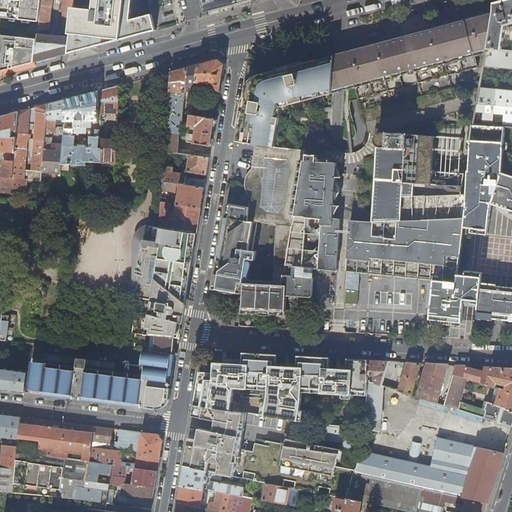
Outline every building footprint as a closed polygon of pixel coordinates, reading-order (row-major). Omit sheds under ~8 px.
[(3,0),(1,18),(40,22),(42,0),(3,0)] [(54,0),(43,0),(41,21),(38,45),(36,62),(54,57),(68,53),(73,7),(73,0),(62,0),(62,12),(65,12),(62,37),(44,34),(45,26),(50,27),(53,7),(54,0)] [(94,0),(94,10),(73,7),(68,53),(77,51),(87,48),(124,39),(150,32),(156,30),(152,14),(130,19),(131,0),(94,0)] [(201,0),(205,13),(238,5),(236,0),(201,0)] [(511,0),(505,0),(494,3),(494,15),(493,16),(487,49),(487,50),(502,51),(506,25),(511,23),(511,0)] [(333,90),(346,86),(345,81),(347,80),(345,73),(347,72),(346,68),(347,68),(346,65),(349,64),(348,60),(356,57),(355,56),(377,50),(378,51),(385,50),(387,54),(390,53),(388,49),(438,36),(439,38),(444,36),(445,39),(448,38),(447,34),(459,30),(461,35),(464,34),(463,32),(468,30),(467,28),(479,25),(479,24),(483,23),(482,22),(486,21),(485,20),(489,19),(489,17),(493,16),(494,15),(466,22),(334,56),(333,90)] [(475,52),(487,49),(493,16),(489,17),(489,19),(485,20),(486,21),(482,22),(483,23),(479,24),(479,25),(467,28),(468,30),(463,32),(464,34),(461,35),(459,30),(447,34),(448,38),(445,39),(444,36),(439,38),(438,36),(388,49),(390,53),(387,54),(385,50),(378,51),(377,50),(355,56),(356,57),(348,60),(349,64),(346,65),(347,68),(346,68),(347,72),(345,73),(347,80),(345,81),(346,86),(354,84),(358,100),(479,68),(475,52)] [(36,62),(38,40),(0,35),(0,71),(6,70),(26,64),(36,62)] [(511,89),(511,51),(502,51),(487,50),(481,86),(511,89)] [(314,95),(333,90),(334,56),(323,59),(308,63),(305,107),(312,107),(314,95)] [(216,91),(220,92),(225,64),(220,59),(199,64),(197,83),(196,93),(200,94),(201,83),(207,84),(207,90),(213,91),(212,94),(215,94),(216,91)] [(312,107),(305,107),(308,63),(303,64),(295,66),(290,135),(274,134),(272,146),(281,147),(281,148),(305,150),(312,107)] [(191,96),(195,97),(196,93),(197,83),(199,64),(189,67),(186,91),(191,91),(191,96)] [(290,135),(295,66),(289,68),(281,70),(276,121),(274,134),(290,135)] [(170,92),(186,93),(186,91),(189,67),(179,70),(171,72),(170,92)] [(268,82),(262,119),(276,121),(281,70),(276,71),(269,73),(268,82)] [(263,74),(253,78),(247,85),(242,117),(262,119),(268,82),(269,73),(265,74),(263,74)] [(101,113),(118,113),(119,85),(107,89),(99,91),(98,121),(101,121),(101,113)] [(511,126),(511,89),(481,86),(474,124),(506,126),(511,126)] [(331,90),(332,107),(343,107),(343,90),(331,90)] [(88,161),(101,162),(102,158),(102,153),(100,148),(100,137),(101,121),(98,121),(99,91),(81,95),(67,99),(65,122),(66,122),(74,122),(74,129),(65,129),(63,164),(88,165),(88,161)] [(186,93),(170,92),(167,132),(180,134),(183,134),(183,127),(186,93)] [(62,123),(66,124),(66,122),(65,122),(67,99),(58,101),(49,104),(47,132),(55,133),(57,120),(62,120),(62,123)] [(205,105),(194,103),(193,114),(204,116),(205,105)] [(19,112),(18,131),(17,137),(16,153),(15,161),(13,189),(27,190),(28,180),(43,181),(43,171),(46,137),(47,132),(49,104),(39,107),(35,108),(32,109),(19,112)] [(13,131),(18,131),(19,112),(10,114),(0,116),(0,151),(16,153),(17,137),(16,137),(16,135),(13,135),(13,131)] [(197,127),(195,144),(211,146),(214,132),(216,119),(193,115),(191,114),(189,126),(197,127)] [(262,119),(242,117),(240,128),(238,141),(255,144),(272,146),(274,134),(276,121),(262,119)] [(511,175),(503,172),(506,126),(474,124),(469,194),(426,195),(431,136),(378,133),(373,222),(350,220),(347,271),(352,271),(435,280),(466,284),(467,276),(460,275),(465,226),(474,227),(475,220),(490,221),(493,203),(511,209),(511,175)] [(43,171),(62,173),(63,164),(65,129),(65,127),(59,127),(57,142),(59,144),(58,151),(51,151),(52,138),(46,137),(43,171)] [(177,154),(180,134),(167,132),(165,152),(177,154)] [(112,138),(100,137),(100,148),(102,153),(102,158),(105,158),(105,161),(109,161),(109,159),(117,159),(118,135),(112,135),(112,138)] [(313,296),(314,278),(293,276),(294,266),(315,268),(337,270),(341,219),(334,218),(337,163),(326,162),(318,162),(304,160),(305,150),(281,148),(281,147),(272,146),(255,144),(253,168),(252,180),(252,185),(251,197),(250,207),(249,217),(249,222),(253,222),(277,225),(292,226),(281,295),(278,312),(286,312),(287,295),(313,296)] [(187,172),(207,175),(207,171),(209,157),(198,156),(190,154),(187,172)] [(168,159),(165,159),(164,167),(170,167),(169,173),(173,173),(173,165),(168,164),(168,159)] [(0,193),(12,194),(13,189),(15,161),(5,160),(3,177),(0,176),(0,193)] [(187,175),(173,173),(169,173),(170,167),(164,167),(163,182),(177,184),(181,185),(204,188),(206,180),(187,177),(187,175)] [(176,193),(177,184),(163,182),(162,196),(166,196),(166,192),(176,193)] [(181,185),(178,204),(201,207),(203,198),(204,188),(181,185)] [(169,218),(171,203),(168,203),(162,202),(161,210),(161,217),(169,218)] [(231,204),(227,203),(227,208),(220,250),(224,250),(231,204)] [(185,232),(192,233),(197,234),(199,220),(201,207),(178,204),(174,227),(171,226),(170,229),(185,232)] [(234,204),(231,204),(224,250),(230,250),(233,216),(234,204)] [(250,207),(234,204),(233,216),(249,217),(250,207)] [(221,267),(244,272),(249,222),(249,217),(233,216),(230,250),(224,250),(220,250),(218,258),(217,266),(221,267)] [(244,297),(243,310),(278,312),(281,295),(292,226),(277,225),(253,222),(249,222),(244,272),(243,282),(245,285),(244,297)] [(195,247),(190,246),(182,245),(185,232),(170,229),(160,228),(151,226),(151,224),(148,225),(145,225),(142,227),(139,229),(137,232),(135,234),(134,237),(134,240),(133,278),(132,293),(132,296),(153,300),(150,313),(148,325),(179,330),(180,321),(182,323),(190,276),(195,247)] [(192,233),(185,232),(182,245),(190,246),(192,233)] [(314,278),(315,268),(294,266),(293,276),(314,278)] [(221,267),(217,267),(213,292),(244,297),(245,285),(243,282),(233,280),(233,281),(232,282),(231,283),(230,283),(228,283),(227,282),(226,282),(226,281),(226,280),(226,279),(219,278),(221,267)] [(233,280),(243,282),(244,272),(221,267),(219,278),(226,279),(226,280),(226,281),(226,282),(227,282),(228,283),(230,283),(231,283),(232,282),(233,281),(233,280)] [(435,280),(434,292),(465,296),(466,284),(435,280)] [(466,284),(465,296),(480,297),(481,285),(466,284)] [(511,287),(481,285),(480,297),(511,301),(511,287)] [(10,320),(10,322),(52,326),(109,332),(110,321),(125,323),(126,317),(129,318),(132,299),(49,291),(48,302),(0,297),(0,311),(4,312),(4,314),(11,315),(10,320)] [(434,292),(432,304),(457,307),(464,308),(464,303),(465,296),(434,292)] [(479,304),(480,297),(465,296),(464,303),(479,304)] [(479,304),(478,310),(511,314),(511,301),(480,297),(479,304)] [(432,304),(431,316),(442,318),(443,313),(454,314),(455,309),(457,307),(432,304)] [(443,313),(442,318),(443,318),(462,321),(464,308),(457,307),(455,309),(454,314),(443,313)] [(511,320),(511,314),(478,310),(478,317),(511,320)] [(10,322),(10,320),(3,319),(4,314),(4,312),(0,311),(0,320),(0,321),(10,322)] [(8,340),(10,322),(0,321),(0,340),(1,341),(1,339),(8,340)] [(148,325),(147,335),(156,335),(175,337),(178,337),(179,330),(148,325)] [(175,337),(156,335),(155,351),(172,353),(173,353),(175,337)] [(159,369),(171,370),(172,353),(155,351),(144,350),(142,366),(159,369)] [(367,417),(368,389),(368,381),(369,375),(369,360),(242,353),(241,377),(200,375),(197,390),(195,405),(248,413),(366,429),(366,428),(367,417)] [(159,369),(142,366),(142,372),(137,375),(116,372),(117,363),(90,360),(49,354),(47,366),(47,367),(89,372),(86,401),(104,403),(152,409),(159,369)] [(374,381),(374,382),(382,385),(389,361),(377,360),(369,360),(369,375),(375,376),(375,381),(374,381)] [(408,362),(399,390),(411,394),(412,394),(421,363),(408,362)] [(438,402),(449,365),(434,364),(428,363),(419,396),(438,402)] [(464,378),(467,366),(468,366),(463,365),(457,365),(454,375),(464,378)] [(484,371),(467,366),(464,378),(466,378),(482,383),(484,371)] [(83,392),(82,400),(86,401),(89,372),(47,367),(46,374),(44,395),(63,398),(74,399),(75,391),(83,392)] [(482,383),(488,385),(492,367),(484,367),(484,371),(482,383)] [(508,384),(506,390),(511,391),(511,368),(510,368),(492,367),(488,385),(493,386),(497,387),(498,383),(501,383),(500,384),(504,385),(505,383),(508,384)] [(0,389),(25,393),(29,369),(25,368),(25,371),(0,368),(0,389)] [(171,370),(159,369),(152,409),(155,409),(157,400),(161,397),(170,398),(172,386),(174,371),(171,370)] [(34,373),(31,394),(36,394),(44,395),(46,374),(34,373)] [(466,378),(464,378),(454,375),(450,389),(462,393),(466,378)] [(367,417),(377,418),(381,418),(383,385),(382,385),(374,382),(368,381),(367,417)] [(485,409),(459,401),(462,393),(450,389),(445,404),(445,405),(511,425),(511,409),(496,404),(488,402),(485,409)] [(500,392),(496,404),(511,409),(511,391),(506,390),(501,389),(500,392)] [(75,391),(74,399),(82,400),(83,392),(75,391)] [(157,400),(155,409),(163,410),(169,405),(170,398),(161,397),(157,400)] [(193,416),(217,420),(243,424),(245,425),(248,413),(195,405),(193,416)] [(4,444),(2,467),(17,468),(18,452),(22,416),(8,415),(0,413),(0,436),(16,439),(16,445),(4,444)] [(57,421),(22,416),(18,452),(89,461),(90,461),(92,447),(93,441),(95,426),(57,421)] [(376,429),(377,418),(367,417),(366,428),(376,429)] [(217,420),(215,434),(241,439),(243,424),(217,420)] [(115,444),(114,450),(118,450),(119,442),(115,442),(117,429),(112,428),(95,426),(93,441),(115,444)] [(130,430),(127,430),(125,443),(120,442),(119,442),(118,450),(123,451),(139,453),(139,454),(161,457),(163,441),(159,434),(130,430)] [(349,431),(344,446),(357,450),(362,436),(349,431)] [(287,481),(297,483),(296,488),(320,493),(321,488),(332,490),(331,495),(338,496),(348,498),(348,496),(355,473),(356,471),(337,467),(328,465),(329,461),(334,462),(334,460),(333,458),(333,457),(332,455),(331,454),(330,453),(329,452),(328,450),(327,449),(326,448),(325,447),(323,447),(321,446),(320,451),(318,451),(318,450),(318,449),(317,448),(316,446),(314,445),(313,445),(312,445),(311,445),(310,447),(309,447),(309,448),(309,449),(287,445),(268,441),(267,446),(256,444),(255,452),(239,449),(241,439),(215,434),(201,432),(199,441),(189,439),(184,467),(223,475),(245,479),(246,473),(257,475),(256,481),(267,483),(279,485),(285,486),(287,481)] [(382,456),(362,452),(356,471),(355,473),(422,489),(433,492),(446,494),(459,497),(488,504),(491,494),(503,455),(484,450),(475,448),(460,444),(444,440),(439,438),(434,459),(432,468),(382,456)] [(288,439),(287,445),(309,449),(309,448),(309,447),(310,447),(311,445),(312,445),(313,445),(314,445),(316,446),(317,448),(318,449),(318,450),(318,451),(320,451),(321,446),(288,439)] [(115,444),(93,441),(92,447),(114,450),(115,444)] [(343,450),(321,446),(323,447),(325,447),(326,448),(327,449),(328,450),(329,452),(330,453),(331,454),(332,455),(333,457),(333,458),(334,460),(334,462),(329,461),(328,465),(337,467),(343,450)] [(121,465),(123,451),(118,450),(114,450),(92,447),(90,461),(121,465)] [(136,467),(139,454),(139,453),(123,451),(121,465),(128,466),(136,467)] [(86,479),(89,461),(18,452),(17,468),(14,493),(83,500),(86,479)] [(139,454),(136,467),(136,468),(158,471),(159,466),(161,457),(139,454)] [(111,479),(126,481),(128,466),(121,465),(90,461),(89,461),(86,479),(110,482),(111,479)] [(0,491),(14,493),(17,468),(2,467),(0,466),(0,491)] [(222,481),(223,475),(184,467),(183,475),(181,485),(204,489),(206,484),(207,484),(207,485),(210,485),(210,482),(208,482),(208,478),(222,481)] [(136,468),(133,484),(155,487),(157,479),(158,471),(136,468)] [(413,511),(416,511),(422,489),(355,473),(348,496),(364,500),(413,511)] [(108,502),(110,482),(86,479),(83,500),(108,502)] [(125,487),(126,483),(110,482),(108,502),(113,503),(115,490),(110,490),(111,485),(125,487)] [(209,488),(209,490),(217,492),(234,495),(243,496),(245,488),(214,482),(212,489),(211,488),(209,488)] [(126,483),(125,487),(124,492),(124,494),(154,497),(154,494),(155,487),(133,484),(126,483)] [(267,483),(264,500),(276,502),(279,485),(267,483)] [(200,509),(204,489),(181,485),(180,493),(178,503),(193,507),(200,509)] [(288,502),(291,487),(285,486),(279,485),(276,502),(291,505),(292,503),(288,502)] [(441,511),(444,501),(446,494),(433,492),(422,489),(416,511),(441,511)] [(216,511),(229,511),(234,495),(217,492),(214,507),(205,504),(204,509),(216,511)] [(446,494),(444,501),(457,504),(459,497),(446,494)] [(360,511),(364,500),(348,496),(348,498),(338,496),(335,511),(360,511)] [(459,497),(457,504),(456,510),(465,511),(485,511),(488,504),(459,497)] [(193,508),(193,507),(178,503),(177,509),(176,511),(201,511),(202,510),(193,508)]
